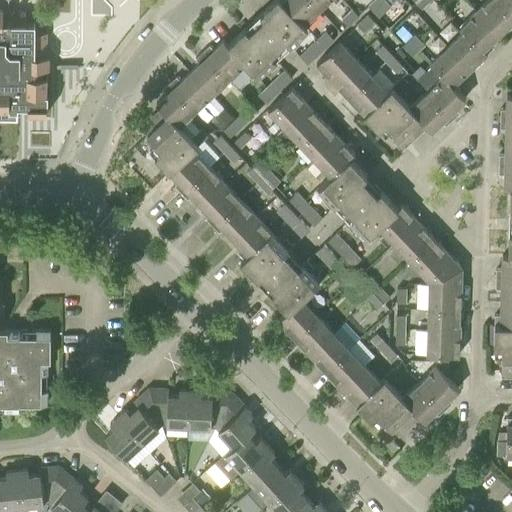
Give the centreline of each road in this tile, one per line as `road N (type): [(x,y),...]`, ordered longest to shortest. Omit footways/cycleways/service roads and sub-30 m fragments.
road 1 (unclassified): [(396,511),(198,310)]
road 2 (unclassified): [(74,209),(118,89),(200,0)]
road 3 (residential): [(478,255),(484,78),(511,51)]
road 4 (unclassified): [(198,310),(100,222),(74,209)]
road 5 (residential): [(90,409),(83,307),(61,294),(30,294)]
road 6 (residential): [(470,411),(478,255)]
road 7 (residential): [(90,409),(198,310)]
road 8 (residential): [(139,511),(76,463),(34,445)]
